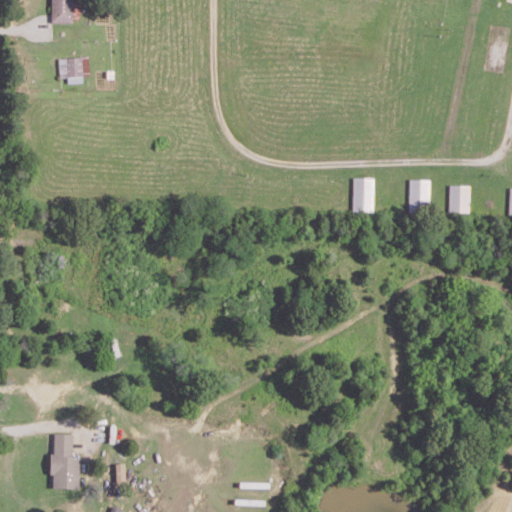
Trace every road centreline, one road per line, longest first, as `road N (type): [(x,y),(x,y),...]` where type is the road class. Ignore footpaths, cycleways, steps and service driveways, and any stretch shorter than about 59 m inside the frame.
road 1 (track): [(212,0),(219,105),(251,147),(290,156),(478,154),(501,144),(511,101)]
road 2 (track): [(439,153),(474,0)]
